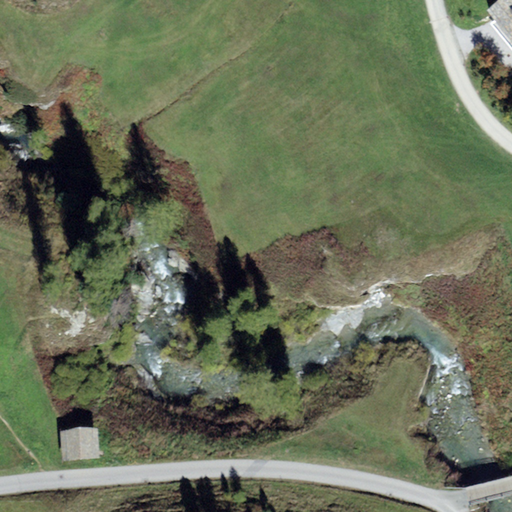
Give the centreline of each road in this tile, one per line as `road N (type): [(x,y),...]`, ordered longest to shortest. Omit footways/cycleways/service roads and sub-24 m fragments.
road 1 (residential): [(0,487),(208,469),(298,471),(443,499),(511,484)]
road 2 (residential): [(511,143),(459,78),(435,0)]
